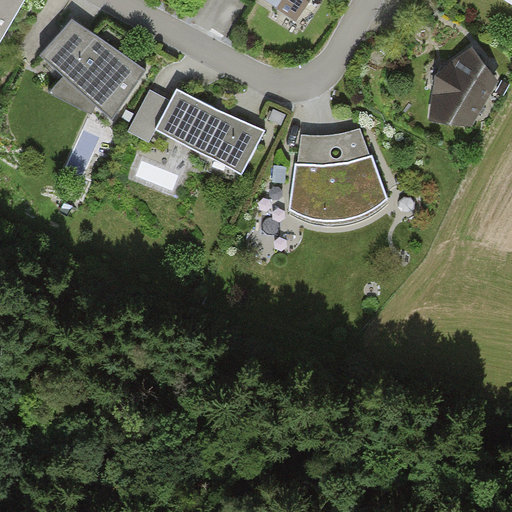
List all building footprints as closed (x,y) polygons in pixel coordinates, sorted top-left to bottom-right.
[(0,0),(0,52),(3,54),(34,0),(0,0)] [(306,0),(272,0),(296,16),(306,0)] [(82,22),(50,54),(118,117),(150,69),(82,22)] [(481,48),(437,75),(430,118),(475,125),(501,77),(481,48)] [(269,132),(182,89),(161,133),(248,176),(269,132)] [(360,133),(307,136),(286,214),(311,234),(342,236),(369,228),(387,211),(360,133)]
